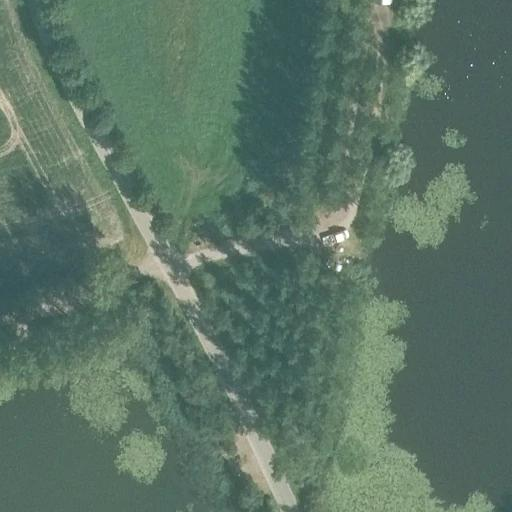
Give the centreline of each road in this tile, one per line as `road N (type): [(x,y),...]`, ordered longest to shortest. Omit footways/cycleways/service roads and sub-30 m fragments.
road 1 (unclassified): [(32,0),(289,511)]
road 2 (track): [(383,0),(346,215),(159,258)]
road 3 (track): [(216,371),(328,327),(347,254),(346,215)]
road 4 (track): [(328,327),(315,443),(284,502)]
road 5 (track): [(0,316),(110,283),(159,258)]
